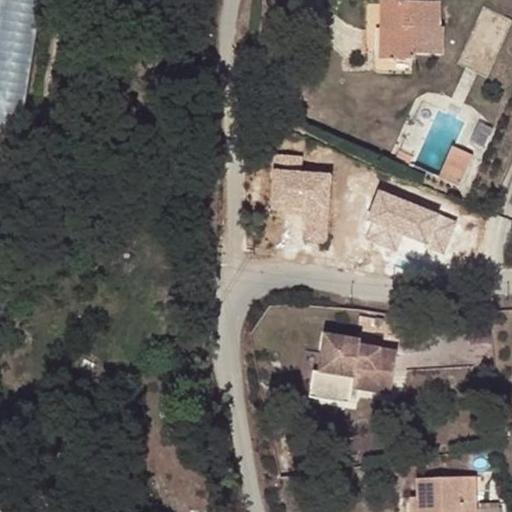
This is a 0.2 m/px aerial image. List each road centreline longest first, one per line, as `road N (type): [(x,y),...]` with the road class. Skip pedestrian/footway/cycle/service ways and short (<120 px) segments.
road 1 (unclassified): [(236,289),(222,177),(235,0)]
road 2 (residential): [(511,288),(455,292),(264,275),(236,289)]
road 3 (residential): [(236,289),(224,321),(250,511)]
